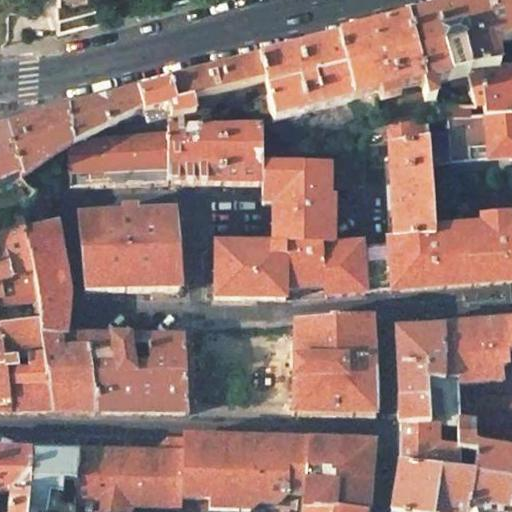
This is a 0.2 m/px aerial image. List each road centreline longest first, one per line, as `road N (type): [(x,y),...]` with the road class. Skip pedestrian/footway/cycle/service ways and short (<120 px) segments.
road 1 (residential): [(385,432),(0,433)]
road 2 (tertiary): [(0,78),(70,71),(336,0)]
road 3 (residential): [(73,203),(191,203),(196,312)]
road 4 (residential): [(196,312),(76,307),(67,211),(73,203)]
road 5 (residential): [(380,308),(196,312)]
road 6 (residential): [(380,308),(511,307)]
road 7 (residential): [(385,432),(380,308)]
